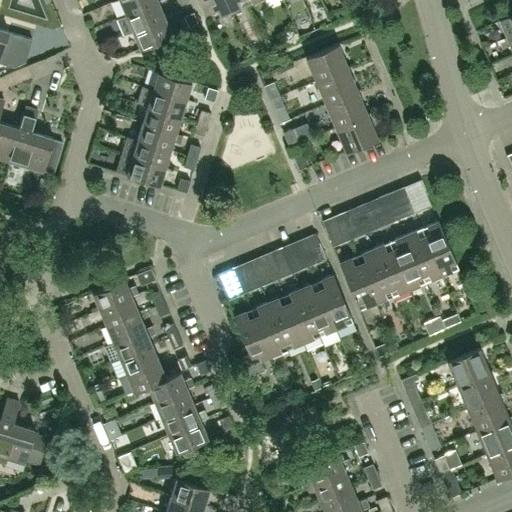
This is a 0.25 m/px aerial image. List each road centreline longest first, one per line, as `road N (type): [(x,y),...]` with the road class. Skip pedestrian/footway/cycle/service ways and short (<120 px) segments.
road 1 (residential): [(465,133),(205,241),(61,199)]
road 2 (residential): [(61,199),(36,292),(115,487),(108,511)]
road 3 (residential): [(61,199),(94,78),(59,0)]
road 4 (residential): [(465,133),(429,0)]
road 5 (residential): [(511,246),(465,133)]
